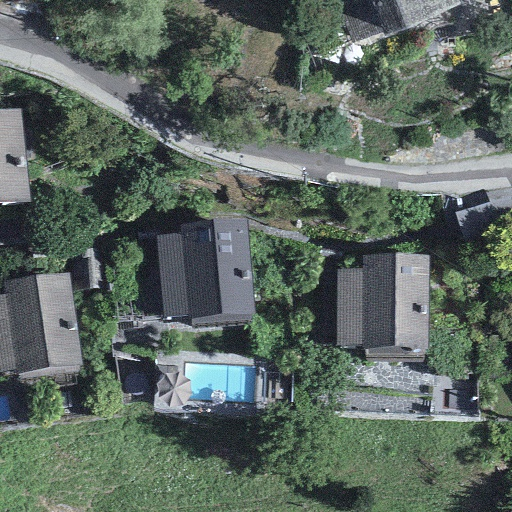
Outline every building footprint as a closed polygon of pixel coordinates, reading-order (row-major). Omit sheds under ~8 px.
[(346,0),(336,4),(349,39),(453,0),(346,0)] [(0,209),(27,207),(19,116),(0,117),(0,209)] [(511,205),(510,198),(455,216),(464,244),(511,229),(511,205)] [(244,229),(182,234),(183,239),(157,241),(164,323),(187,321),(188,327),(251,322),(244,229)] [(426,264),(364,264),(364,273),(336,273),(336,350),(359,351),(359,365),(426,365),(426,264)] [(68,277),(3,286),(4,298),(0,298),(0,385),(80,375),(68,277)]
